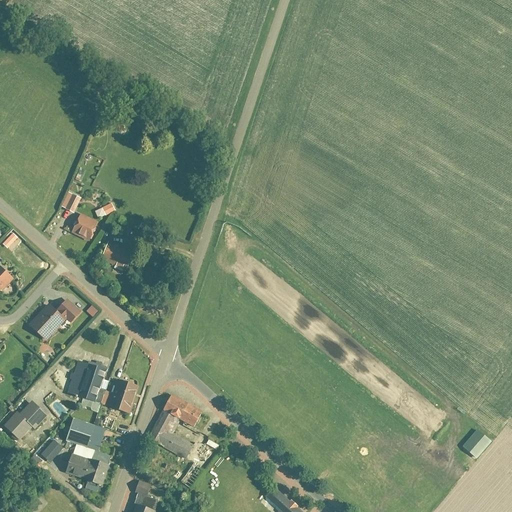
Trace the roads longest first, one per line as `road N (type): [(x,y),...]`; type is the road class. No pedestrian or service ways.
road 1 (residential): [(287,0),(167,358)]
road 2 (residential): [(335,511),(167,358)]
road 3 (residential): [(167,358),(114,511)]
road 4 (residential): [(167,358),(60,261)]
